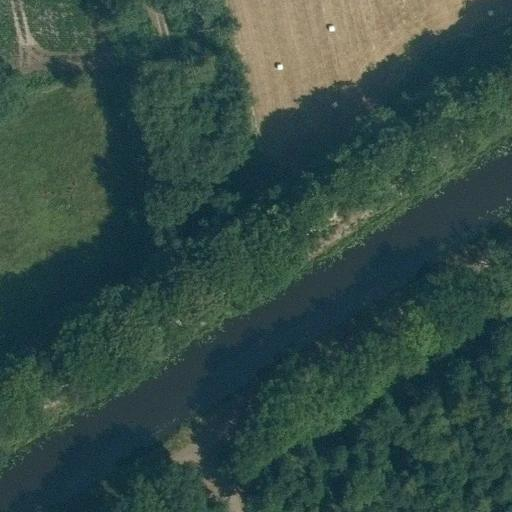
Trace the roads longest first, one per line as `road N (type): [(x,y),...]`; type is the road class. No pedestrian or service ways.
road 1 (track): [(0,426),(511,102)]
road 2 (track): [(74,511),(511,239)]
road 3 (track): [(154,0),(207,269)]
